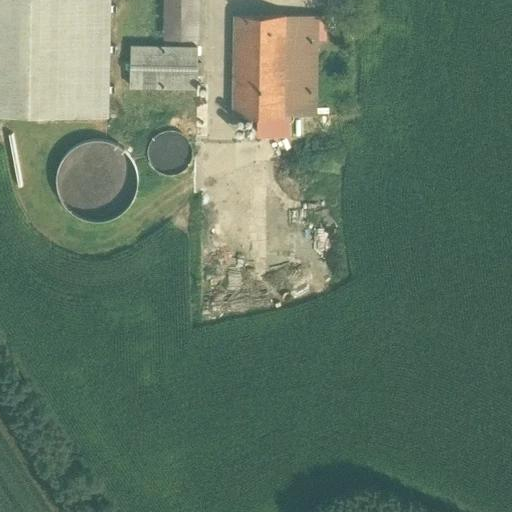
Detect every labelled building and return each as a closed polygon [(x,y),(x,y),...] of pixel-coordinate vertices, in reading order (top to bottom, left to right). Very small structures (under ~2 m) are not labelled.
[(0,0),(0,121),(110,125),(111,0),(0,0)] [(190,0),(157,0),(157,42),(132,42),(131,82),(189,83),(190,0)] [(313,18),(233,17),(232,120),(253,121),(253,138),(281,138),(281,118),(311,119),(313,18)] [(178,135),(175,133),(168,131),(162,131),(156,134),(149,141),(147,148),(149,158),(152,163),(160,169),(167,170),(174,168),(180,165),(183,161),(185,154),(186,146),(183,140),(178,135)] [(102,139),(88,136),(73,139),(61,146),(55,152),(48,164),(46,172),(47,186),(52,200),(57,206),(69,215),(87,220),(101,217),(116,209),(124,197),(128,186),(128,171),(123,157),(114,146),(102,139)]
